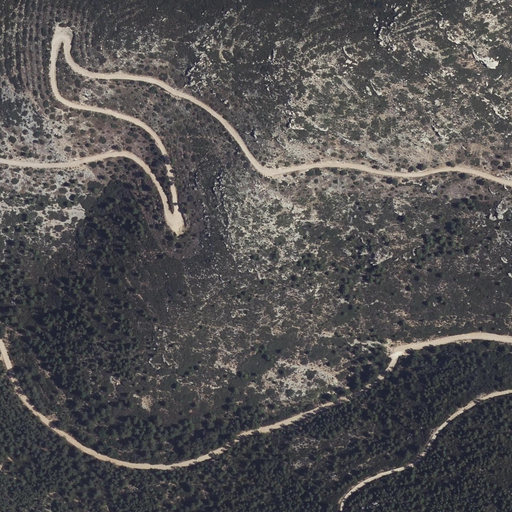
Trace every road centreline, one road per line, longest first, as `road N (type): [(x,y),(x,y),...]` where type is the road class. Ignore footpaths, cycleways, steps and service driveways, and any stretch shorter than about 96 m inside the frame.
road 1 (track): [(511,184),(448,170),(418,177),(320,165),(270,173),(205,106),(158,83),(79,71),(65,37),(57,42),(57,94),(148,128),(165,152),(177,222),(132,156),(69,166),(0,161)]
road 2 (track): [(0,348),(11,387),(29,411),(105,462),(150,470),(191,463),(243,433),(362,390),(402,347),(477,332),(511,338)]
road 3 (track): [(511,391),(456,414),(420,461),(357,488),(342,511)]
